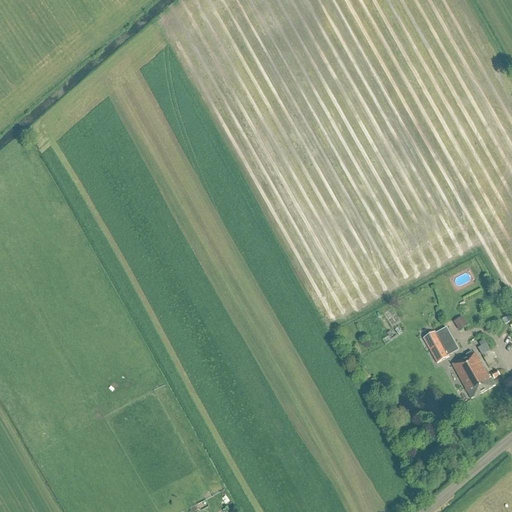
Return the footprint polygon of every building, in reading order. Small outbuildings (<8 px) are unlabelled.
[(467,327),(462,317),(453,323),(459,332),(467,327)] [(503,321),(506,326),(511,322),(509,317),(503,321)] [(445,330),(425,340),(438,365),(449,359),(447,357),(457,351),(453,343),(452,343),(445,330)] [(492,343),(487,345),(492,357),(500,354),(507,370),(511,368),(511,337),(510,333),(498,338),(501,344),(494,347),(492,343)] [(469,354),(470,356),(452,366),(472,400),(495,387),(490,379),(489,379),(475,354),(473,355),(472,353),(469,354)] [(205,502),(208,508),(216,503),(213,497),(205,502)]
